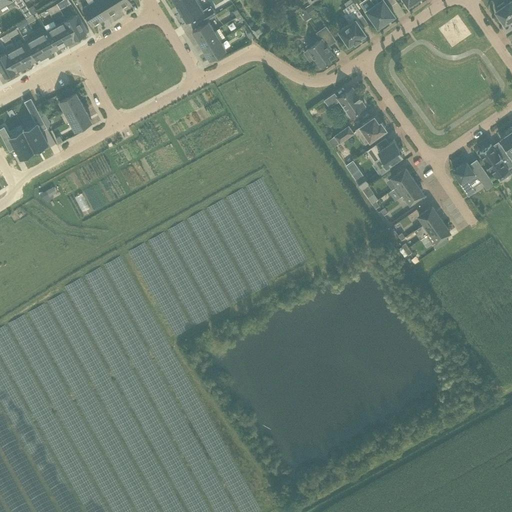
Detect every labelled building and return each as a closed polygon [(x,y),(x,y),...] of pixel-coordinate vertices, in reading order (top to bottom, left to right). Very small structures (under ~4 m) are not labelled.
[(32,14),(28,7),(23,0),(0,0),(0,5),(8,1),(20,7),(26,18),(32,14)] [(68,0),(62,0),(58,3),(60,9),(71,3),(68,0)] [(95,0),(82,8),(93,26),(106,18),(95,0)] [(111,0),(95,0),(106,18),(118,10),(111,0)] [(129,0),(111,0),(118,10),(131,3),(129,0)] [(173,0),(177,5),(179,9),(193,0),(173,0)] [(197,0),(193,0),(179,9),(181,13),(182,13),(187,21),(195,15),(196,17),(195,18),(199,24),(216,14),(211,5),(203,9),(197,0)] [(368,12),(366,14),(370,19),(372,18),(378,26),(394,15),(384,0),(380,0),(367,10),(368,12)] [(500,8),(496,10),(504,23),(511,19),(511,20),(511,0),(510,0),(506,4),(504,2),(499,6),(500,8)] [(339,30),(340,32),(339,34),(342,37),(344,37),(349,44),(365,33),(356,19),(363,15),(353,1),(343,9),(346,13),(343,14),(350,23),(339,30)] [(57,4),(48,9),(49,12),(50,14),(60,9),(57,4)] [(296,4),(291,8),(294,14),(300,10),(296,4)] [(32,5),(28,7),(32,14),(36,12),(32,5)] [(310,6),(305,9),(310,16),(315,12),(310,6)] [(291,8),(283,12),(287,18),(294,14),(291,8)] [(76,15),(65,20),(66,21),(76,38),(75,38),(76,39),(86,34),(76,15)] [(66,21),(57,26),(66,43),(75,38),(76,38),(66,21)] [(192,30),(198,40),(214,30),(208,21),(192,30)] [(257,38),(266,31),(260,22),(251,28),(257,38)] [(57,26),(47,31),(57,49),(66,43),(57,26)] [(308,49),(304,52),(310,60),(314,57),(320,66),(330,60),(328,58),(333,54),(327,46),(336,40),(326,26),(317,32),(321,38),(307,48),(308,49)] [(16,29),(8,34),(10,38),(19,33),(16,29)] [(198,40),(204,49),(220,40),(214,30),(198,40)] [(40,35),(37,37),(46,55),(52,52),(51,51),(54,50),(57,49),(47,31),(40,35)] [(8,34),(2,37),(4,42),(10,38),(8,34)] [(37,37),(26,42),(36,60),(46,55),(37,37)] [(220,40),(204,49),(210,59),(226,49),(220,40)] [(26,42),(16,48),(25,66),(29,63),(36,60),(26,42)] [(5,54),(15,71),(25,66),(16,48),(5,54)] [(0,67),(5,77),(15,72),(15,71),(5,54),(5,53),(0,55),(0,67)] [(349,114),(350,115),(365,105),(361,99),(361,98),(357,92),(357,93),(353,87),(338,97),(335,92),(324,99),(329,107),(339,100),(345,108),(344,109),(348,115),(349,114)] [(81,101),(76,91),(60,99),(65,109),(81,101)] [(31,97),(24,101),(28,108),(35,105),(31,97)] [(86,110),(81,101),(65,109),(70,119),(86,110)] [(76,129),(92,120),(86,110),(70,119),(76,129)] [(370,141),(386,129),(381,121),(379,122),(374,116),(359,126),(360,127),(356,130),(359,133),(363,131),(370,141)] [(23,129),(35,150),(34,148),(37,146),(38,148),(48,142),(41,131),(40,129),(46,126),(47,128),(47,127),(42,117),(35,121),(36,123),(24,130),(23,129)] [(339,142),(353,132),(348,125),(335,135),(339,142)] [(506,133),(500,138),(511,153),(511,152),(511,129),(511,128),(505,132),(506,133)] [(9,136),(3,139),(9,149),(15,146),(21,157),(34,150),(34,151),(35,150),(23,129),(23,130),(10,137),(9,136)] [(380,159),(385,167),(402,156),(400,154),(402,153),(393,140),(381,149),(377,143),(366,151),(374,163),(380,159)] [(491,144),(480,152),(486,161),(485,162),(490,169),(491,168),(497,177),(511,166),(511,159),(501,145),(495,149),(491,144)] [(352,160),(345,165),(363,190),(370,185),(352,160)] [(467,161),(454,170),(461,180),(459,182),(468,195),(475,190),(470,182),(480,175),(488,187),(494,183),(482,166),(476,171),(473,167),(471,168),(467,161)] [(392,176),(398,185),(412,176),(406,167),(392,176)] [(404,193),(417,184),(412,176),(398,185),(394,188),(400,196),(404,193)] [(417,184),(404,193),(410,202),(423,193),(417,184)] [(373,193),(368,197),(369,198),(372,203),(376,200),(378,199),(373,193)] [(432,205),(419,215),(425,223),(438,214),(432,205)] [(431,232),(444,222),(438,214),(425,223),(419,227),(425,236),(427,235),(431,232)] [(431,232),(427,235),(433,243),(436,248),(448,240),(444,235),(450,231),(444,222),(431,232)]
